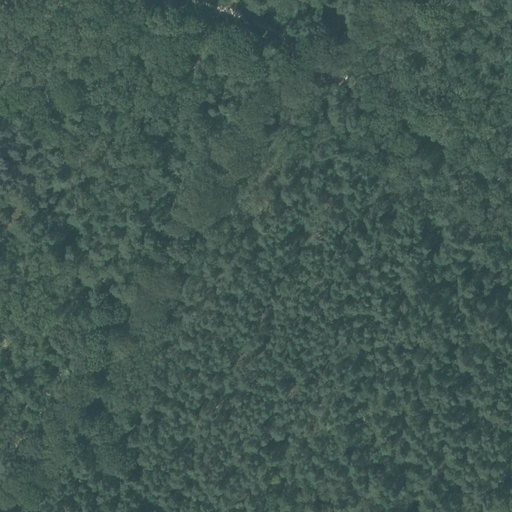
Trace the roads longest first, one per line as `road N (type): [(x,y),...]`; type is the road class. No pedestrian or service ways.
road 1 (track): [(0,510),(98,367),(233,143),(311,51)]
road 2 (unknown): [(297,44),(211,135),(99,344),(0,469)]
